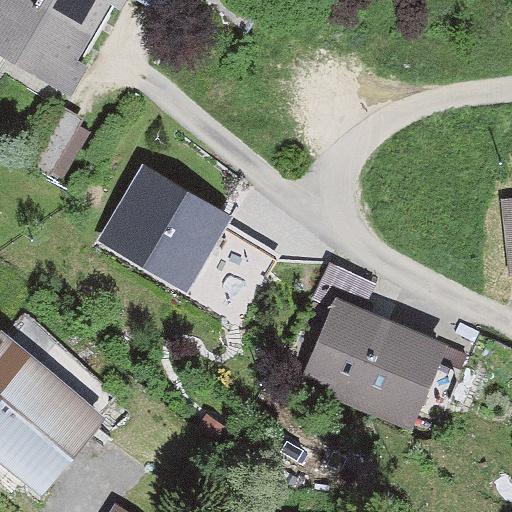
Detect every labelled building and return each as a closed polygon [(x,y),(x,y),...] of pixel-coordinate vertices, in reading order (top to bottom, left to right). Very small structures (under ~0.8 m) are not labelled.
[(0,0),(0,74),(63,110),(125,0),(0,0)] [(228,210),(136,164),(97,241),(190,287),(228,210)] [(449,340),(336,293),(300,380),(413,426),(449,340)] [(0,332),(0,456),(46,492),(109,411),(3,329),(0,332)] [(109,511),(130,511),(116,502),(109,511)]
